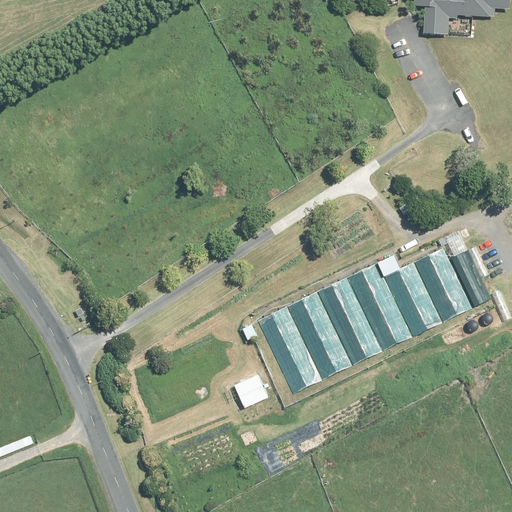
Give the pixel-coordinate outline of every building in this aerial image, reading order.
[(415,0),(415,6),(426,6),(424,34),(449,35),(450,18),(458,19),(458,16),(495,17),(496,9),(510,9),(510,0),(415,0)] [(410,252),(445,327),(473,314),(439,239),(410,252)] [(379,266),(414,340),(442,327),(408,253),(379,266)] [(463,253),(452,259),(475,307),(486,302),(463,253)] [(348,279),(382,353),(411,340),(377,266),(348,279)] [(318,293),(352,367),(381,354),(347,280),(318,293)] [(288,308),(322,382),(351,369),(317,295),(288,308)] [(259,321),(293,395),(322,382),(288,308),(259,321)] [(259,375),(235,386),(245,409),(269,398),(259,375)]
